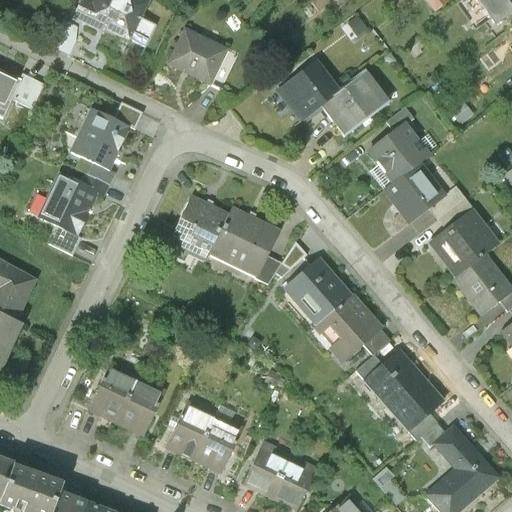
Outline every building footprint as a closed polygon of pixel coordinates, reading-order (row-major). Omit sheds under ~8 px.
[(103,33),(127,44),(128,42),(143,49),(153,29),(138,22),(148,3),(142,0),(81,0),(71,22),(101,36),(103,33)] [(423,0),(433,13),(451,0),(450,0),(423,0)] [(510,0),(477,0),(488,17),(495,27),(511,14),(511,9),(507,3),(510,0)] [(182,34),(166,66),(208,87),(224,54),(182,34)] [(422,48),(416,39),(405,47),(413,59),(421,54),(419,50),(422,48)] [(235,59),(224,54),(208,87),(219,92),(235,59)] [(314,64),(277,92),(300,122),(318,108),(337,94),(314,64)] [(18,83),(0,74),(0,120),(1,120),(9,103),(18,83)] [(363,75),(337,94),(318,108),(342,139),(386,105),(363,75)] [(20,78),(18,83),(9,103),(30,113),(42,88),(20,78)] [(471,116),(461,103),(449,113),(459,126),(471,116)] [(382,128),(388,136),(402,125),(404,128),(411,122),(404,112),(382,128)] [(70,158),(79,162),(105,175),(126,131),(91,114),(70,158)] [(365,153),(390,187),(419,166),(428,159),(404,128),(402,125),(388,136),(365,153)] [(73,173),(81,177),(107,190),(113,178),(105,175),(79,162),(73,173)] [(406,225),(426,210),(443,197),(419,166),(390,187),(382,193),(406,225)] [(511,171),(503,178),(511,189),(511,171)] [(81,177),(76,189),(95,198),(102,201),(107,190),(81,177)] [(57,180),(38,221),(75,239),(95,198),(76,189),(57,180)] [(426,210),(435,222),(463,201),(454,189),(443,197),(426,210)] [(190,201),(174,233),(167,248),(203,266),(207,259),(227,219),(190,201)] [(435,222),(443,233),(471,212),(463,201),(435,222)] [(230,212),(227,219),(207,259),(255,282),(265,261),(278,235),(230,212)] [(426,246),(452,281),(484,257),(498,247),(471,212),(443,233),(426,246)] [(148,249),(163,256),(167,248),(174,233),(160,226),(148,249)] [(291,252),(280,268),(274,278),(280,283),(304,260),(297,251),(294,254),(291,252)] [(478,317),(497,304),(511,293),(484,257),(452,281),(450,283),(461,298),(463,297),(478,317)] [(280,268),(265,261),(255,282),(266,289),(274,278),(280,268)] [(284,293),(316,330),(351,300),(320,263),(284,293)] [(0,265),(0,361),(16,328),(36,285),(0,265)] [(505,315),(507,313),(511,309),(511,292),(511,293),(497,304),(505,315)] [(316,330),(344,363),(362,348),(379,333),(351,300),(316,330)] [(511,325),(500,334),(511,350),(511,325)] [(372,361),(373,360),(390,345),(379,333),(362,348),(372,361)] [(363,385),(406,435),(428,417),(443,404),(400,354),(381,370),(363,385)] [(355,375),(363,385),(381,370),(373,360),(372,361),(355,375)] [(86,412),(113,425),(134,381),(108,368),(86,412)] [(113,425),(140,438),(161,394),(134,381),(113,425)] [(212,418),(185,405),(163,450),(190,463),(212,418)] [(415,446),(420,442),(437,428),(428,417),(406,435),(415,446)] [(239,431),(212,418),(190,463),(217,476),(239,431)] [(428,452),(433,448),(445,438),(437,428),(420,442),(428,452)] [(445,438),(433,448),(455,474),(425,499),(436,511),(463,511),(498,483),(453,431),(445,438)] [(240,487),(266,500),(288,455),(262,443),(240,487)] [(266,500),(292,511),(314,468),(288,455),(266,500)] [(11,467),(0,462),(0,496),(11,469),(11,467)] [(61,487),(11,469),(0,496),(0,507),(12,511),(51,511),(57,496),(61,487)] [(84,511),(86,507),(57,496),(51,511),(84,511)] [(356,511),(346,500),(331,511),(356,511)]
